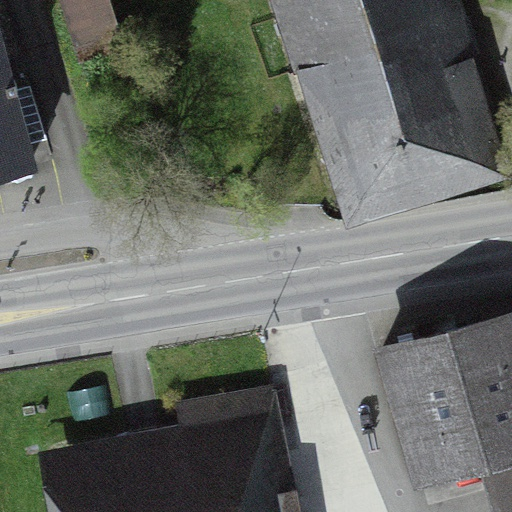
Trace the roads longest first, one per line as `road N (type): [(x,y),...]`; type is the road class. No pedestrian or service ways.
road 1 (secondary): [(331,265),(0,317)]
road 2 (residential): [(405,511),(331,265)]
road 3 (secondary): [(511,235),(331,265)]
